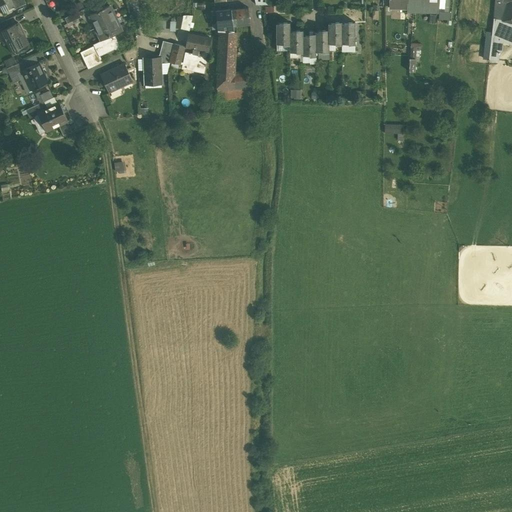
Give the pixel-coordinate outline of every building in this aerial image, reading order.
[(11,0),(4,0),(6,2),(5,2),(9,9),(14,7),(11,0)] [(24,0),(11,0),(14,7),(15,9),(26,3),(24,0)] [(438,0),(406,0),(407,4),(407,11),(439,11),(438,0)] [(507,3),(499,0),(496,0),(489,59),(498,60),(500,37),(511,37),(511,25),(500,21),(507,3)] [(511,0),(499,0),(507,3),(500,21),(511,25),(511,0)] [(110,6),(90,15),(96,28),(116,18),(110,6)] [(248,8),(231,9),(233,25),(250,24),(248,8)] [(231,9),(216,11),(218,31),(219,31),(234,32),(233,25),(231,9)] [(78,12),(65,18),(67,24),(81,17),(78,12)] [(192,16),(184,16),(181,28),(189,30),(192,16)] [(116,18),(96,28),(102,40),(114,35),(122,31),(116,18)] [(6,20),(0,22),(0,32),(1,32),(1,31),(9,27),(6,20)] [(9,27),(1,31),(1,32),(4,30),(8,39),(6,40),(11,52),(28,44),(18,22),(9,27)] [(283,22),(283,24),(276,24),(276,44),(283,44),(283,45),(290,45),(290,32),(290,31),(290,22),(283,22)] [(335,22),(335,23),(329,23),(329,30),(329,43),(335,43),(335,45),(342,44),(342,43),(341,23),(342,23),(342,22),(335,22)] [(348,22),(348,23),(342,23),(341,23),(342,43),(348,43),(348,45),(355,45),(355,22),(348,22)] [(303,30),(296,30),(296,31),(290,31),(290,32),(290,45),(290,52),(296,52),(296,53),(303,53),(303,36),(303,30)] [(322,30),(322,32),(316,32),(316,34),(316,51),(322,51),(322,53),(329,52),(329,43),(329,30),(322,30)] [(234,32),(219,31),(219,47),(235,48),(236,32),(234,32)] [(211,38),(188,34),(186,47),(194,49),(200,50),(198,60),(206,62),(211,38)] [(309,34),(309,36),(303,36),(303,53),(303,55),(309,55),(309,56),(316,56),(316,51),(316,34),(309,34)] [(114,35),(102,40),(103,42),(102,43),(95,47),(97,52),(99,56),(115,49),(118,50),(120,46),(114,35)] [(175,44),(163,41),(160,53),(163,53),(172,55),(175,44)] [(172,55),(170,63),(179,65),(184,46),(175,44),(172,55)] [(94,46),(81,53),(83,58),(97,52),(95,47),(94,46)] [(137,46),(123,53),(127,62),(137,58),(137,46)] [(235,48),(219,47),(218,72),(235,73),(235,48)] [(193,54),(186,53),(183,64),(196,67),(195,71),(204,73),(205,70),(196,68),(198,60),(200,50),(194,49),(193,52),(194,52),(193,54)] [(97,52),(83,58),(88,69),(102,62),(99,56),(97,52)] [(172,55),(163,53),(161,58),(161,63),(170,63),(172,55)] [(35,55),(25,60),(28,67),(38,62),(35,55)] [(16,58),(4,63),(7,68),(14,65),(18,63),(16,58)] [(161,58),(144,58),(145,81),(153,81),(153,82),(162,82),(161,63),(161,58)] [(18,63),(14,65),(18,73),(22,71),(22,70),(28,67),(25,60),(18,63)] [(206,62),(198,60),(196,68),(205,70),(206,62)] [(28,67),(22,70),(22,71),(31,90),(48,82),(38,62),(28,67)] [(124,63),(101,74),(109,93),(133,82),(124,63)] [(14,65),(7,68),(9,73),(11,76),(18,73),(14,65)] [(31,90),(22,71),(18,73),(27,92),(31,90)] [(253,71),(235,73),(234,90),(255,87),(253,71)] [(235,73),(218,72),(218,89),(234,90),(235,73)] [(301,98),(302,90),(292,90),(292,98),(301,98)] [(35,92),(21,98),(26,110),(33,106),(40,103),(35,92)] [(40,103),(33,106),(37,114),(38,114),(38,113),(48,109),(44,101),(40,103)] [(48,109),(38,113),(38,114),(46,132),(58,126),(67,122),(68,121),(60,103),(48,109)] [(33,106),(26,110),(31,120),(35,118),(34,117),(35,116),(35,115),(37,114),(33,106)] [(67,122),(58,126),(63,136),(72,131),(67,122)] [(385,123),(385,133),(399,133),(399,139),(404,139),(404,124),(385,123)] [(115,161),(116,172),(127,171),(126,161),(115,161)]
